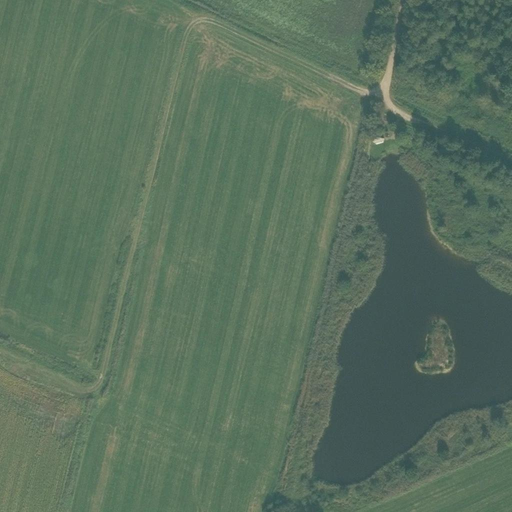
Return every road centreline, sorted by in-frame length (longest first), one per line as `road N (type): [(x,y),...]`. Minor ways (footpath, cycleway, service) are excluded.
road 1 (track): [(383,91),(358,89),(203,19),(190,24),(95,386)]
road 2 (track): [(511,165),(399,115),(387,102),(405,0)]
